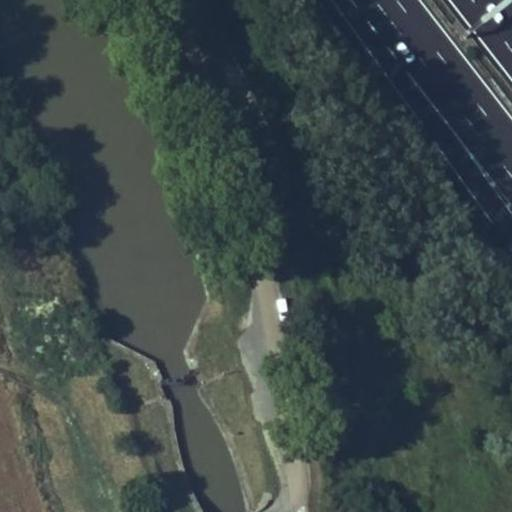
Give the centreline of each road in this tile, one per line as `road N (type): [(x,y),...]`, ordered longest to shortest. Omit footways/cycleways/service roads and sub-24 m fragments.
road 1 (unclassified): [(275,511),(290,500),(297,466),(270,266),(232,144),(167,0)]
road 2 (motorway): [(404,24),(443,141),(511,232)]
road 3 (track): [(0,367),(77,412),(129,511)]
road 4 (motorway): [(404,24),(511,161)]
